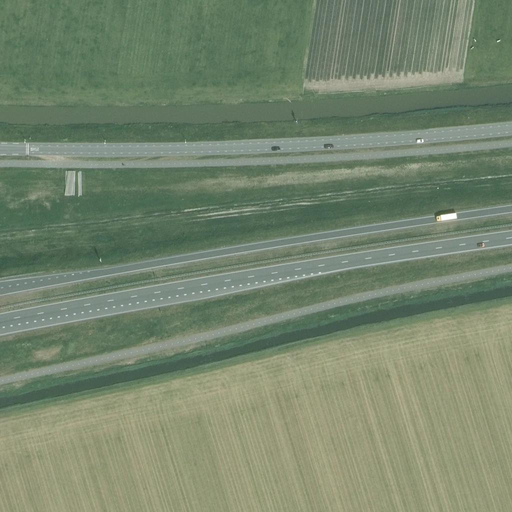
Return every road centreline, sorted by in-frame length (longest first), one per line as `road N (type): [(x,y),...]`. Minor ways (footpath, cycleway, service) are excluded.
road 1 (trunk): [(0,319),(511,237)]
road 2 (trunk): [(511,208),(0,286)]
road 3 (tertiary): [(511,128),(313,144),(0,148)]
